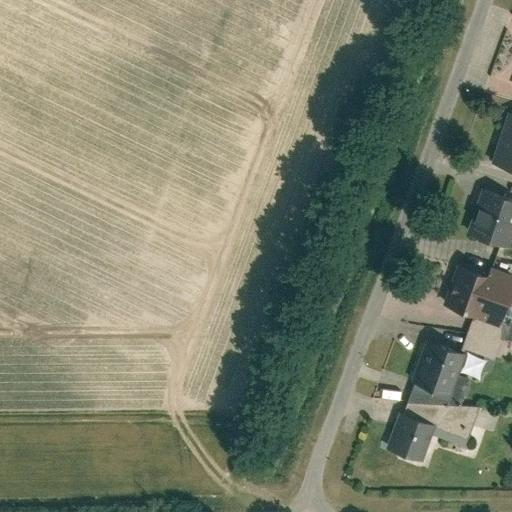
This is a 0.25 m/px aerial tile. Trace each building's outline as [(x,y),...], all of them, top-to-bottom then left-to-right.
[(489,159),(511,166),(511,110),(506,108),(489,159)] [(467,229),(508,244),(511,234),(511,198),(482,188),(467,229)] [(424,291),(481,310),(499,259),(472,250),(469,260),(439,249),(424,291)] [(461,350),(423,338),(408,385),(458,401),(466,376),(454,372),(461,350)] [(385,447),(426,461),(438,423),(397,409),(385,447)]
